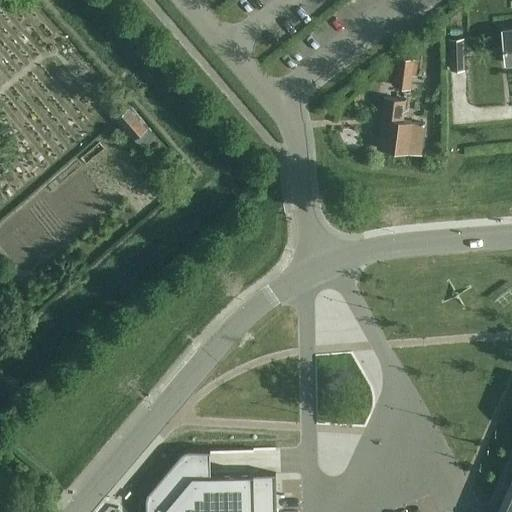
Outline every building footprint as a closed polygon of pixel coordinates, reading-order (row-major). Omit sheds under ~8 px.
[(511,28),(503,29),(506,62),(511,61),(511,28)] [(464,67),(463,38),(449,39),(450,67),(464,67)] [(418,57),(397,54),(394,85),(410,87),(412,73),(416,73),(418,57)] [(405,99),(384,96),(377,147),(420,153),(424,122),(402,119),(405,99)] [(128,104),(116,115),(135,136),(147,125),(128,104)] [(147,125),(135,136),(143,145),(155,134),(147,125)] [(146,498),(146,499),(145,511),(276,511),(275,473),(275,472),(201,474),(201,457),(200,451),(200,448),(189,449),(188,449),(187,449),(186,449),(185,449),(185,450),(184,450),(183,450),(183,451),(182,451),(182,452),(181,452),(181,453),(180,453),(148,491),(148,492),(147,492),(147,493),(147,494),(146,494),(146,495),(146,496),(146,497),(146,498)] [(511,511),(511,472),(494,511),(511,511)]
